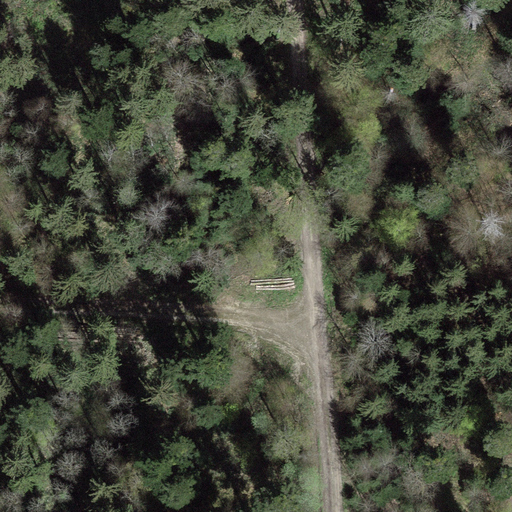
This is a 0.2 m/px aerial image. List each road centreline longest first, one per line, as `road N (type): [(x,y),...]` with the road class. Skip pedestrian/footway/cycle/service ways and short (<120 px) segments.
road 1 (track): [(332,511),(292,0)]
road 2 (track): [(0,307),(314,323)]
